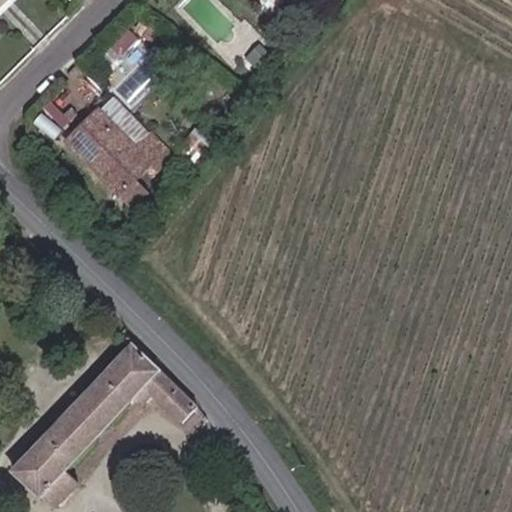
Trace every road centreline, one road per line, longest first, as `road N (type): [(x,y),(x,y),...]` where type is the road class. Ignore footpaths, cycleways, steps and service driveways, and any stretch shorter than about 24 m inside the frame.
road 1 (tertiary): [(0,168),(53,197),(311,511)]
road 2 (residential): [(0,109),(103,0)]
